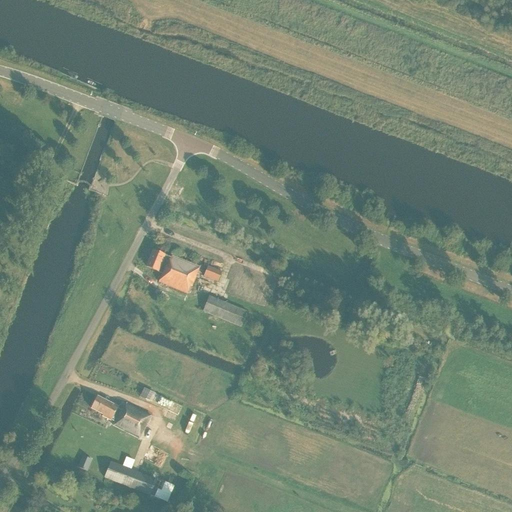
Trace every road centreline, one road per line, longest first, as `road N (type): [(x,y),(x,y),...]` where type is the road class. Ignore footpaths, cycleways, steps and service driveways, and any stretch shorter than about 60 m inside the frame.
road 1 (unclassified): [(0,479),(190,141)]
road 2 (tertiary): [(511,290),(366,232),(190,141)]
road 3 (tertiary): [(190,141),(0,70)]
road 4 (track): [(81,98),(0,237)]
